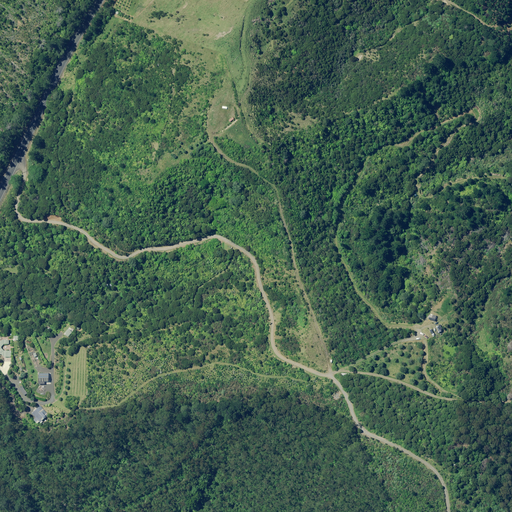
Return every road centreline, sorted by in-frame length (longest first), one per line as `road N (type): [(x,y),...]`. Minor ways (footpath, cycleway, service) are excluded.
road 1 (track): [(418,331),(369,304),(334,236),(357,172),(391,140),(474,108),(422,167),(422,189),(511,168)]
road 2 (track): [(15,160),(26,174),(18,216),(79,227),(126,254),(213,238),(240,245),(264,277),(284,363),(322,374)]
road 3 (primary): [(0,193),(100,0)]
road 4 (track): [(322,374),(344,393),(368,435),(432,469),(451,495),(447,511)]
